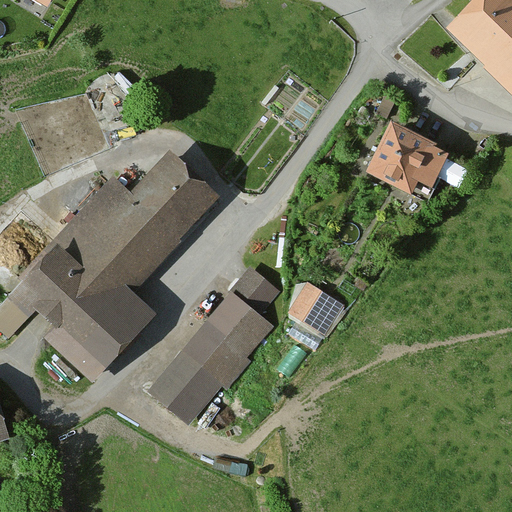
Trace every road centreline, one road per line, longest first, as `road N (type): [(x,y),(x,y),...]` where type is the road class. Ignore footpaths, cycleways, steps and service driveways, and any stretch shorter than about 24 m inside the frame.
road 1 (unclassified): [(0,363),(45,414),(66,414),(115,390),(375,52)]
road 2 (residential): [(511,137),(464,124),(375,52)]
